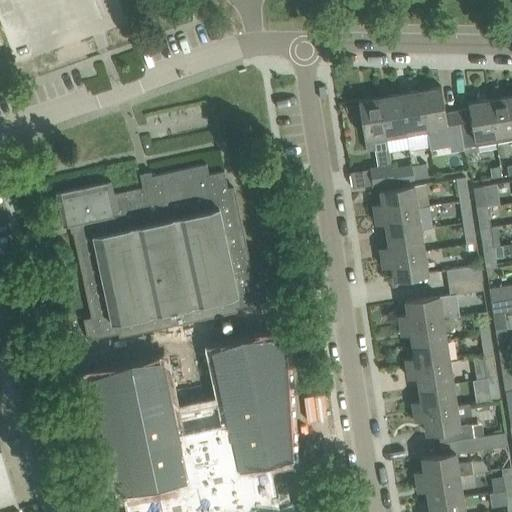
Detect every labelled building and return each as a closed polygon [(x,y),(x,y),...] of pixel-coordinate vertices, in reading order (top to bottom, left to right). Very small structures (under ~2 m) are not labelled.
[(451,149),(463,147),(457,110),(446,112),(441,85),(420,89),(428,133),(448,129),(451,149)] [(407,136),(428,133),(420,89),(399,92),(407,136)] [(379,96),(387,140),(407,136),(399,92),(379,96)] [(496,142),(511,139),(511,112),(509,95),(488,98),(496,142)] [(374,142),(387,140),(379,96),(358,99),(360,109),(366,143),(365,143),(366,150),(375,149),(374,142)] [(463,147),(496,142),(488,98),(468,102),(469,108),(457,110),(463,147)] [(347,111),(360,109),(358,99),(345,102),(347,111)] [(418,164),(420,163),(417,148),(409,149),(411,164),(412,164),(412,168),(414,177),(429,174),(427,167),(419,168),(418,164)] [(391,167),(400,166),(398,157),(390,158),(391,165),(391,167)] [(91,249),(107,322),(244,292),(235,253),(247,251),(229,167),(209,171),(206,160),(140,175),(142,186),(115,192),(111,177),(55,189),(63,224),(85,220),(85,222),(71,226),(77,252),(91,249)] [(373,184),(393,180),(391,167),(391,165),(370,168),(373,184)] [(400,166),(391,167),(394,180),(414,177),(412,168),(400,170),(400,166)] [(502,176),(500,166),(490,167),(492,178),(502,176)] [(459,195),(468,193),(465,176),(456,178),(459,195)] [(373,204),(375,214),(418,207),(414,184),(380,190),(382,203),(373,204)] [(476,208),(487,206),(484,185),(473,187),(476,208)] [(470,206),(460,207),(463,222),(472,221),(470,206)] [(491,226),(488,206),(487,206),(476,208),(480,228),(491,226)] [(385,221),(387,234),(421,228),(418,207),(375,214),(376,223),(385,221)] [(465,238),(474,236),(472,221),(463,222),(465,238)] [(494,246),(491,226),(480,228),(483,248),(494,246)] [(380,247),(381,257),(424,250),(421,228),(387,234),(389,246),(380,247)] [(494,246),(483,248),(486,268),(497,267),(494,246)] [(424,250),(381,257),(383,266),(392,265),(394,278),(428,273),(424,250)] [(481,277),(479,264),(446,269),(448,282),(481,277)] [(483,289),(481,277),(448,282),(450,295),(483,289)] [(511,283),(489,287),(491,300),(511,297),(511,283)] [(400,324),(443,318),(439,295),(406,300),(408,313),(399,315),(400,324)] [(511,297),(506,298),(492,300),(493,312),(511,309),(511,297)] [(84,347),(74,300),(58,304),(68,350),(84,347)] [(47,313),(44,302),(26,308),(30,319),(47,313)] [(480,334),(490,332),(488,315),(477,317),(480,334)] [(413,344),(447,339),(445,328),(453,327),(451,316),(443,318),(400,324),(402,333),(411,332),(413,344)] [(482,350),(493,348),(490,332),(480,334),(482,350)] [(499,350),(510,348),(509,342),(508,335),(502,336),(497,336),(498,343),(499,350)] [(162,361),(89,378),(122,489),(122,488),(127,511),(287,511),(286,510),(280,511),(271,469),(285,454),(290,453),(283,342),(282,336),(214,350),(225,401),(173,412),(162,361)] [(407,367),(450,361),(447,339),(413,344),(414,357),(405,358),(407,367)] [(510,348),(499,350),(501,360),(501,366),(511,364),(511,363),(511,358),(510,348)] [(487,377),(497,376),(494,354),(483,356),(487,377)] [(419,388),(453,382),(450,361),(407,367),(408,377),(417,375),(419,388)] [(511,374),(503,376),(505,391),(511,389),(511,374)] [(497,376),(487,377),(489,393),(499,391),(497,376)] [(414,411),(457,404),(453,382),(419,388),(421,400),(412,402),(414,411)] [(437,430),(438,430),(460,426),(460,425),(458,416),(471,414),(469,402),(457,404),(414,411),(415,420),(424,419),(426,432),(437,430)] [(439,442),(473,437),(471,425),(470,423),(460,425),(460,426),(438,430),(437,430),(439,442)] [(507,445),(505,433),(483,436),(473,437),(475,450),(507,445)] [(416,481),(459,474),(472,472),(470,460),(458,462),(456,452),(422,457),(424,470),(415,471),(416,481)] [(0,476),(9,474),(5,462),(0,463),(0,476)] [(504,489),(511,488),(511,473),(511,472),(502,473),(504,489)] [(0,488),(12,485),(9,474),(0,476),(0,488)] [(429,501),(463,496),(459,474),(416,481),(418,490),(427,489),(429,501)] [(0,501),(15,497),(12,485),(0,488),(0,501)] [(465,511),(463,496),(429,501),(430,511),(465,511)] [(0,501),(0,511),(19,511),(15,497),(0,501)]
